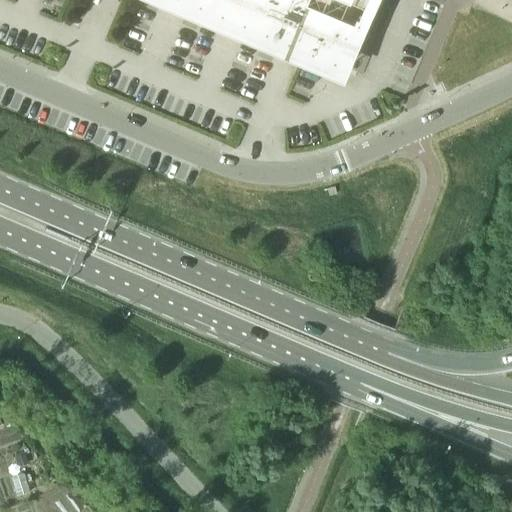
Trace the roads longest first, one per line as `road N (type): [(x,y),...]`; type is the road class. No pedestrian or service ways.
road 1 (residential): [(0,69),(240,168),(296,173),(342,161),(511,85)]
road 2 (primary): [(386,359),(0,195)]
road 3 (primary): [(0,221),(361,375)]
road 4 (unclassified): [(211,511),(49,348),(0,317)]
road 5 (trunk): [(361,375),(511,455)]
road 6 (primary): [(361,375),(511,424)]
road 7 (primary): [(511,399),(386,359)]
road 8 (trunk): [(511,359),(386,359)]
